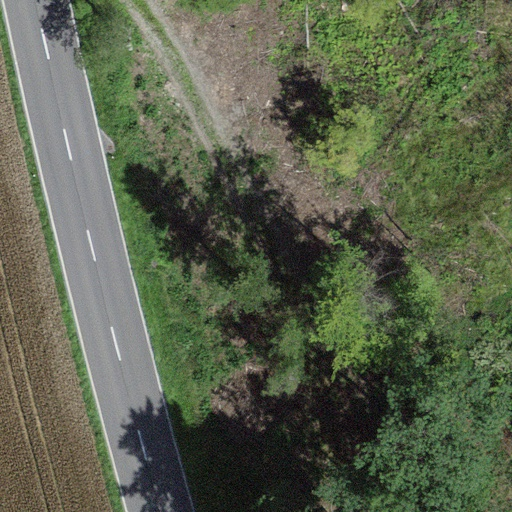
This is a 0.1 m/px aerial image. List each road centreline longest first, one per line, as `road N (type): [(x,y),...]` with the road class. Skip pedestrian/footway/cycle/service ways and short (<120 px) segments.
road 1 (track): [(401,511),(339,357),(194,70),(136,0)]
road 2 (tertiary): [(159,511),(37,0)]
